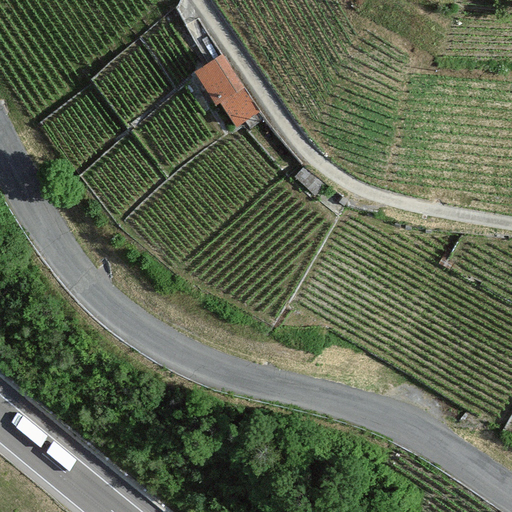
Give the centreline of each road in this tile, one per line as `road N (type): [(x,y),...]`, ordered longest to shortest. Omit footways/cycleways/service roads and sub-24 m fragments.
road 1 (tertiary): [(0,145),(82,278),(158,337),(206,362),(408,429),(511,493)]
road 2 (unclassified): [(197,0),(319,165),(373,195),(511,222)]
road 3 (motorway): [(112,511),(0,418)]
